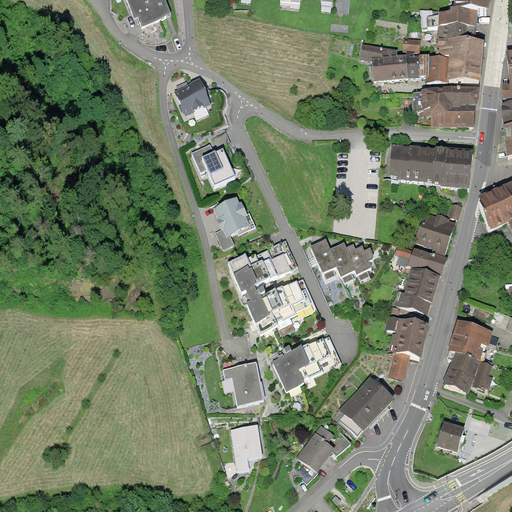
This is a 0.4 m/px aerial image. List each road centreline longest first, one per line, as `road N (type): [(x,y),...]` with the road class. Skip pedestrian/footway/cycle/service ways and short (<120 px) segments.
road 1 (residential): [(166,60),(162,95),(225,339)]
road 2 (residential): [(247,102),(240,128),(342,351)]
road 3 (tertiary): [(427,387),(486,138)]
road 4 (residential): [(486,138),(290,131),(247,102)]
road 5 (tertiary): [(403,511),(392,496),(390,465),(427,387)]
